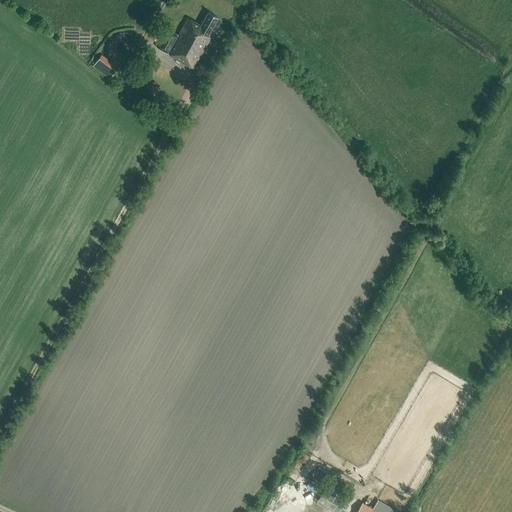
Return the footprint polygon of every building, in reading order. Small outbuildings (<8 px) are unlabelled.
[(207,38),(215,25),(217,26),(219,26),(221,22),(221,20),(209,13),(202,26),(189,19),(179,36),(167,29),(157,47),(194,68),(210,40),(207,38)] [(156,28),(151,38),(155,41),(160,30),(156,28)] [(115,69),(98,56),(92,65),(109,77),(115,69)] [(348,497),(328,485),(321,496),(341,509),(348,497)] [(381,499),(372,511),(398,511),(399,510),(381,499)]
